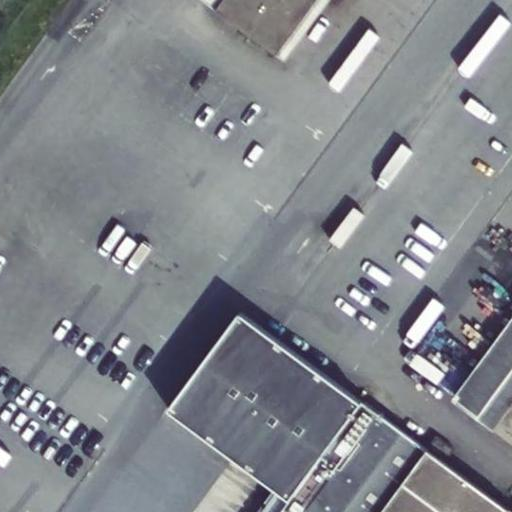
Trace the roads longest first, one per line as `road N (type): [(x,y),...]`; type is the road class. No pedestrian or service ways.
road 1 (unknown): [(303,226),(56,50)]
road 2 (unknown): [(0,219),(202,363)]
road 3 (unknown): [(164,0),(359,149)]
